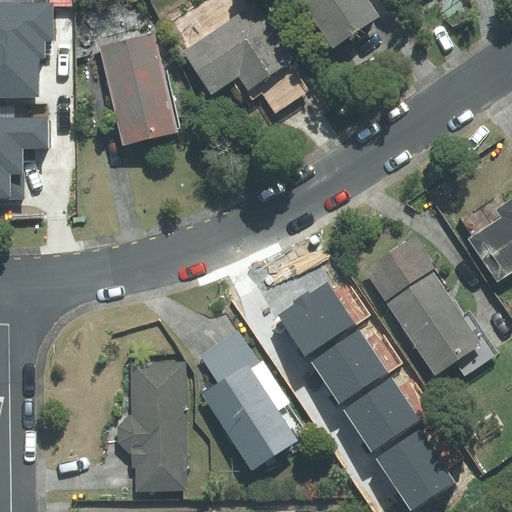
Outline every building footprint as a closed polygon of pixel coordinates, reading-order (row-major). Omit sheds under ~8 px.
[(357,0),(290,0),(326,55),(373,24),(357,0)] [(0,98),(39,98),(39,58),(44,58),(44,41),(52,41),(52,3),(0,2),(0,98)] [(250,9),(178,56),(206,100),(232,83),(242,98),(252,92),(287,69),(289,67),(250,9)] [(150,39),(94,51),(116,152),(172,140),(150,39)] [(304,95),(287,69),(252,92),(270,118),(288,106),(304,95)] [(0,117),(0,199),(11,199),(11,174),(22,174),(22,148),(48,148),(48,118),(0,117)] [(511,200),(491,215),(495,222),(462,244),(491,287),(511,273),(511,272),(511,200)] [(412,240),(356,274),(377,308),(381,305),(427,380),(453,364),(475,351),(456,321),(427,275),(432,272),(412,240)] [(328,283),(278,315),(305,356),(355,324),(328,283)] [(460,318),(456,321),(475,351),(453,364),(462,378),(494,357),(482,338),(467,314),(460,318)] [(360,330),(311,362),(339,403),(387,371),(360,330)] [(183,366),(129,366),(129,420),(127,420),(127,459),(127,473),(131,473),(131,497),(183,497),(183,366)] [(243,370),(196,399),(244,476),(291,447),(243,370)] [(392,378),(343,410),(370,451),(419,419),(392,378)] [(127,459),(127,420),(114,433),(114,448),(127,459)] [(421,431),(376,460),(411,511),(455,483),(421,431)]
